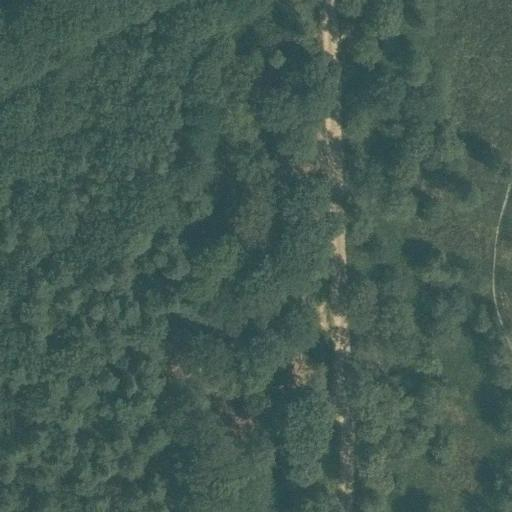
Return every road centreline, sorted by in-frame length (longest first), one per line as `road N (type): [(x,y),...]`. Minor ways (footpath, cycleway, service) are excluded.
road 1 (track): [(339,511),(326,0)]
road 2 (track): [(227,0),(226,511)]
